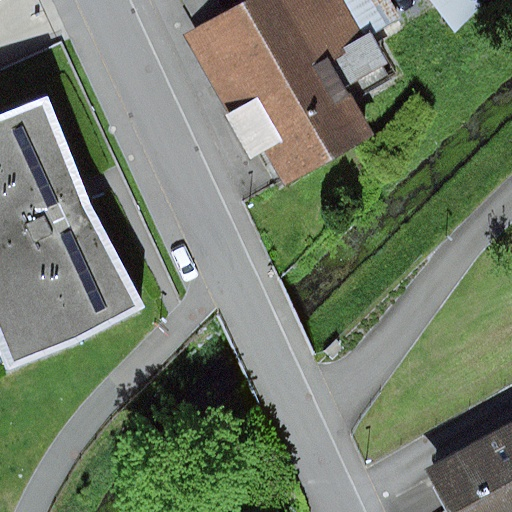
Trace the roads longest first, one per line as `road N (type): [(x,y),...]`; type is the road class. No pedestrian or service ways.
road 1 (unclassified): [(236,268),(89,416),(30,511)]
road 2 (residential): [(236,268),(101,0)]
road 3 (residential): [(352,511),(236,268)]
